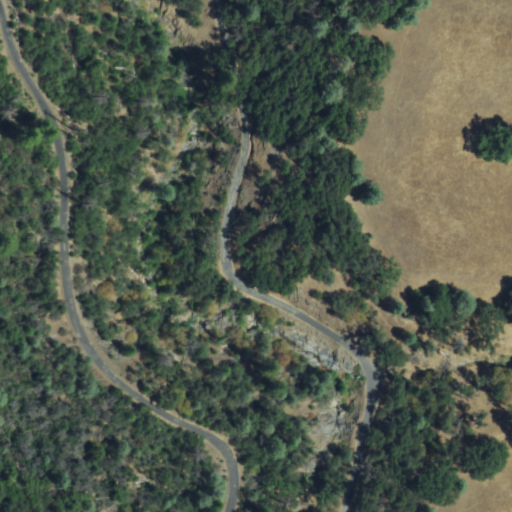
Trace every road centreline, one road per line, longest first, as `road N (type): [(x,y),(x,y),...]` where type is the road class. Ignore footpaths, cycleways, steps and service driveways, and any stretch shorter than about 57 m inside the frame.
road 1 (residential): [(234,511),(234,453),(219,437),(146,403),(81,335),(69,294),(71,156),(60,107),(28,61),(12,0)]
road 2 (tertiary): [(219,0),(242,120),(226,215),(229,264),(252,289),(335,336),(364,381),(362,424),(337,511)]
road 3 (residential): [(355,511),(511,418)]
